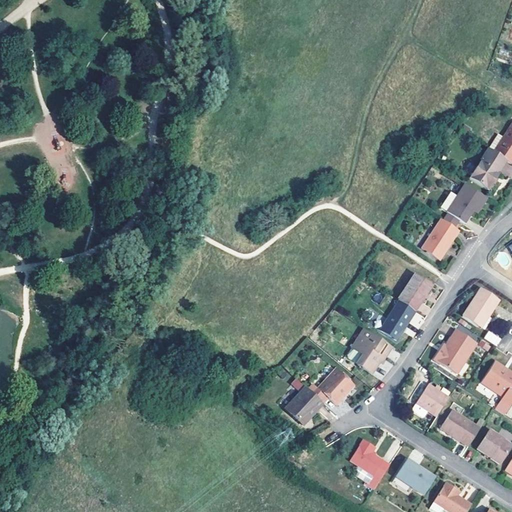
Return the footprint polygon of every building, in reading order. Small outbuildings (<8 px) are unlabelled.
[(506,161),(511,165),(511,164),(511,124),(493,153),(506,161)] [(493,153),(489,150),(469,179),(487,191),(495,180),(494,179),(495,177),(506,161),(493,153)] [(476,216),(487,199),(465,185),(456,197),(450,193),(440,208),(465,224),(470,216),(472,214),(476,216)] [(458,232),(440,220),(421,250),(436,259),(442,250),(443,248),(446,250),(458,232)] [(438,261),(446,250),(443,248),(442,250),(436,259),(438,261)] [(421,298),(430,284),(415,274),(397,301),(413,312),(414,313),(423,300),(421,298)] [(421,298),(423,300),(432,286),(430,284),(421,298)] [(465,311),(483,324),(501,297),(483,285),(465,311)] [(413,312),(397,301),(378,330),(395,340),(402,329),(413,312)] [(458,369),(478,338),(459,326),(447,342),(445,341),(443,344),(446,345),(438,356),(458,369)] [(383,358),(381,356),(388,346),(363,330),(345,356),(370,373),(377,362),(380,363),(381,361),(383,358)] [(497,346),(501,338),(488,330),(483,338),(497,346)] [(436,355),(438,356),(446,345),(443,344),(436,355)] [(506,369),(508,366),(497,358),(495,361),(505,368),(506,369)] [(505,368),(495,361),(484,378),(505,393),(497,405),(506,411),(511,400),(511,368),(508,366),(506,369),(505,368)] [(338,401),(352,385),(343,376),(342,377),(333,369),(316,388),(311,384),(306,389),(318,401),(321,403),(321,404),(327,398),(335,405),(338,401)] [(421,376),(409,394),(416,398),(412,403),(412,406),(421,412),(424,412),(428,406),(436,411),(449,394),(421,376)] [(291,384),(298,391),(303,385),(296,378),(291,384)] [(308,412),(318,401),(306,389),(303,386),(284,408),(301,424),(308,416),(306,414),(308,412)] [(308,416),(321,403),(318,401),(308,412),(306,414),(308,416)] [(439,425),(467,443),(479,425),(451,407),(439,425)] [(477,446),(500,461),(511,443),(489,428),(477,446)] [(371,486),(387,462),(370,450),(374,444),(362,436),(347,456),(371,473),(365,482),(371,486)] [(411,462),(412,461),(405,456),(390,479),(407,489),(410,484),(421,492),(432,475),(421,468),(422,467),(417,464),(416,465),(414,463),(411,462)] [(449,491),(452,487),(443,481),(426,506),(434,511),(435,511),(440,506),(449,511),(461,511),(468,503),(454,494),(451,492),(449,491)]
